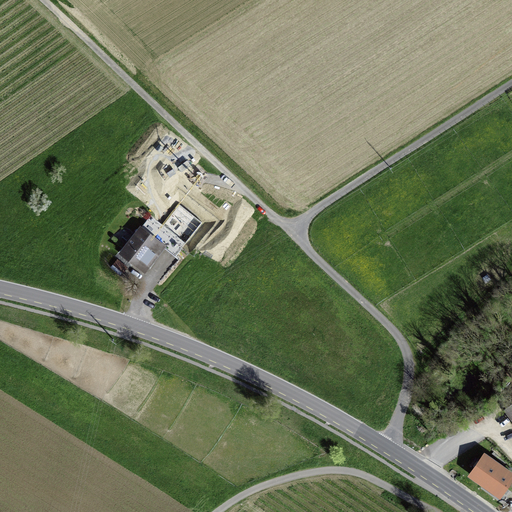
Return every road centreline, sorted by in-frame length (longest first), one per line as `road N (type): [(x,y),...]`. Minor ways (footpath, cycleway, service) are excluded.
road 1 (primary): [(484,511),(296,393),(134,324),(0,287)]
road 2 (track): [(288,226),(41,0)]
road 3 (track): [(226,511),(249,493),(301,474),(345,470),(429,511)]
